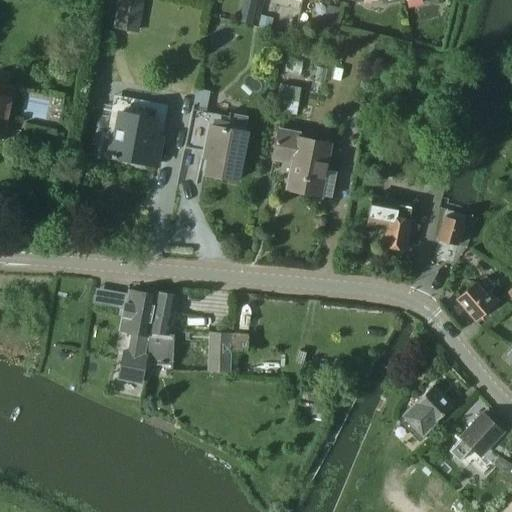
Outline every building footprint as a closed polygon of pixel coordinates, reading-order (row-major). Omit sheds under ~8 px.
[(139,34),(144,0),(117,0),(112,29),(139,34)] [(289,85),(279,84),(275,112),(284,113),(289,85)] [(0,139),(3,141),(14,88),(0,85),(0,139)] [(192,112),(184,151),(185,151),(186,148),(209,153),(204,175),(239,181),(247,134),(227,130),(231,114),(229,114),(229,118),(215,115),(215,116),(206,114),(192,112)] [(157,166),(162,138),(154,137),(157,120),(120,114),(112,158),(157,166)] [(279,131),(274,157),(293,160),(288,191),(320,197),(332,199),(337,173),(325,171),(330,144),(299,138),(300,134),(279,131)] [(367,226),(386,230),(383,246),(405,250),(414,205),(372,197),(367,226)] [(464,222),(444,216),(438,241),(457,246),(464,222)] [(485,294),(475,283),(456,300),(475,321),(497,301),(489,291),(485,294)] [(149,337),(157,295),(134,291),(132,304),(125,304),(120,330),(131,332),(127,352),(123,351),(118,377),(142,381),(147,356),(145,355),(148,336),(149,337)] [(157,295),(149,337),(150,337),(147,363),(173,364),(175,335),(169,334),(177,295),(158,293),(157,295)] [(209,332),(208,371),(230,372),(230,350),(247,351),(248,335),(231,334),(231,333),(209,332)] [(299,399),(318,402),(321,384),(302,381),(299,399)] [(451,407),(431,387),(415,403),(402,415),(422,435),(428,430),(451,407)] [(460,461),(472,448),(480,456),(503,432),(483,413),(460,437),(461,438),(448,451),(460,461)] [(491,464),(511,477),(511,464),(498,455),(491,464)]
